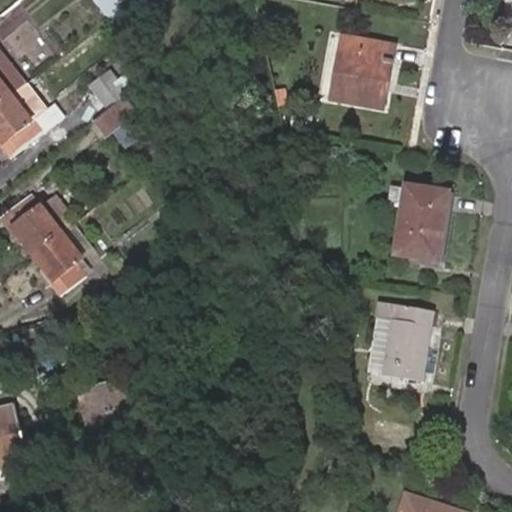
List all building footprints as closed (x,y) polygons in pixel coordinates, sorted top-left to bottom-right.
[(126,2),(124,0),(73,0),(74,0),(95,27),(126,2)] [(329,101),(381,110),(384,92),(377,91),(381,65),(388,66),(391,47),(339,38),(329,101)] [(0,101),(7,95),(18,87),(0,65),(0,101)] [(384,92),(388,66),(381,65),(377,91),(384,92)] [(117,94),(121,91),(104,71),(81,89),(98,110),(117,94)] [(287,89),(277,91),(279,106),(289,105),(287,89)] [(129,108),(117,94),(98,110),(89,117),(101,131),(129,108)] [(26,119),(7,95),(0,101),(0,154),(5,161),(30,140),(18,125),(26,119)] [(313,131),(314,114),(293,112),(292,129),(313,131)] [(153,173),(164,164),(158,151),(144,162),(153,173)] [(453,195),(406,188),(405,190),(390,188),(387,209),(403,211),(396,259),(437,265),(445,214),(450,215),(453,195)] [(25,259),(54,236),(27,201),(0,222),(0,237),(6,245),(11,240),(25,259)] [(77,264),(54,236),(25,259),(48,288),(43,292),(55,306),(80,286),(68,271),(77,264)] [(168,312),(167,288),(135,297),(141,319),(168,312)] [(433,313),(392,307),(377,305),(374,320),(389,323),(380,377),(422,383),(433,313)] [(389,323),(374,320),(366,374),(380,377),(389,323)] [(139,373),(124,376),(139,434),(153,430),(139,373)] [(127,386),(71,400),(84,448),(139,434),(127,386)] [(6,415),(0,416),(0,487),(6,486),(3,472),(19,468),(6,415)]
